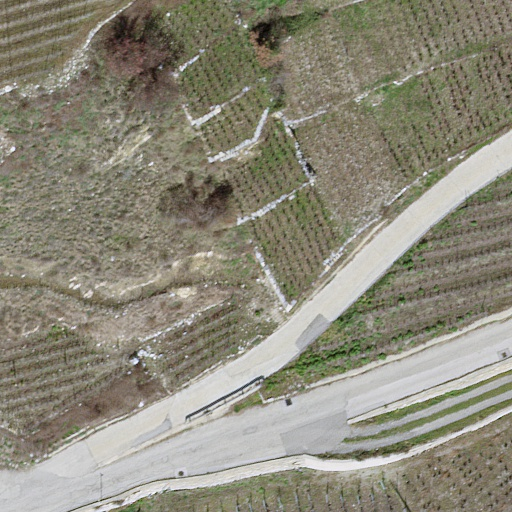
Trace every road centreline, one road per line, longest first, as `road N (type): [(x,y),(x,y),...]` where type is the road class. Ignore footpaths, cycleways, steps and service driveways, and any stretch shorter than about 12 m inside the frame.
road 1 (track): [(5,511),(10,494),(255,366),(436,197),(511,155)]
road 2 (unclassified): [(511,341),(47,511)]
road 3 (track): [(511,400),(344,458),(248,436)]
